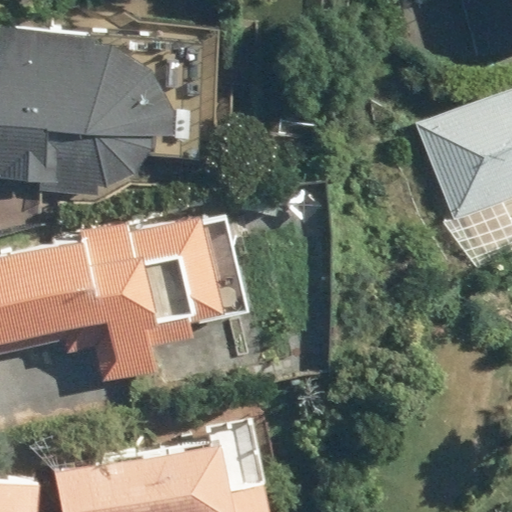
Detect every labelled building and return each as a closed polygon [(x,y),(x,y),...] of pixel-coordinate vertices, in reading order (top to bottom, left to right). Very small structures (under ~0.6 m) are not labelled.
[(511,48),(511,0),(464,0),(478,56),(511,48)] [(145,17),(145,34),(71,34),(4,31),(3,62),(0,61),(0,170),(1,170),(1,176),(53,177),(60,182),(67,185),(75,188),(83,190),(91,190),(99,190),(107,189),(115,187),(123,184),(130,180),(137,176),(143,170),(148,164),(153,157),(194,158),(195,79),(211,80),(213,35),(213,18),(145,17)] [(511,84),(420,117),(453,212),(511,191),(511,84)] [(153,367),(143,321),(242,299),(226,227),(200,233),(195,210),(0,253),(0,345),(97,324),(108,376),(153,367)] [(55,467),(62,511),(224,511),(212,439),(55,467)] [(28,511),(32,478),(0,474),(0,511),(28,511)]
